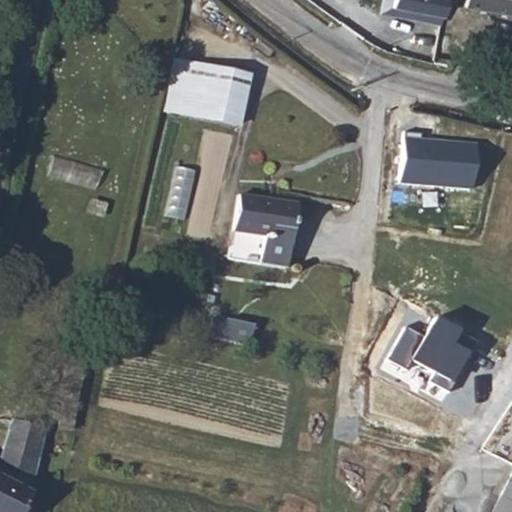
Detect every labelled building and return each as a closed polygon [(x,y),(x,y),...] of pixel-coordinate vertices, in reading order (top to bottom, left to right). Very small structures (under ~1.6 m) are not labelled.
[(441,25),(445,0),(380,0),(378,14),(441,25)] [(511,0),(476,0),(475,6),(511,12),(511,0)] [(190,60),(181,111),(242,121),(250,70),(190,60)] [(398,185),(473,190),(476,142),(401,137),(398,185)] [(54,156),(49,174),(96,187),(101,168),(54,156)] [(165,214),(184,218),(195,170),(176,166),(165,214)] [(305,191),(279,187),(277,196),(244,190),(234,251),(293,261),(305,191)] [(485,308),(477,352),(495,355),(503,312),(485,308)] [(390,362),(449,392),(469,355),(452,346),(459,332),(432,318),(422,337),(407,329),(390,362)] [(221,339),(251,342),(253,322),(223,319),(221,339)] [(0,459),(0,511),(7,511),(24,468),(0,459)] [(511,511),(511,474),(490,511),(511,511)] [(452,511),(438,503),(432,511),(452,511)]
